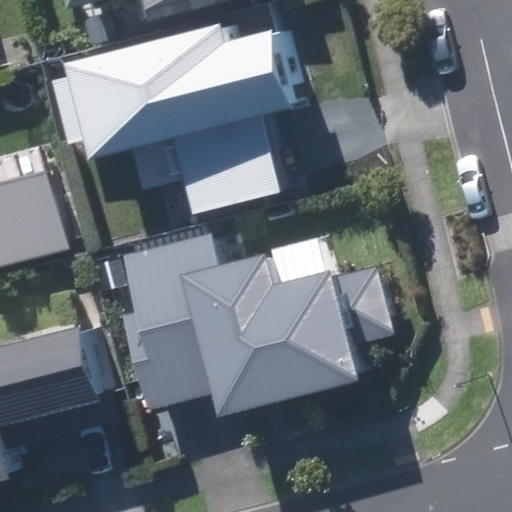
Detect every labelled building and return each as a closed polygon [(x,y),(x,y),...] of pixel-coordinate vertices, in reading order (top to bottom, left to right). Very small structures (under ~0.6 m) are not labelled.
[(244,17),(92,55),(116,151),(315,100),(296,25),(249,37),(244,17)] [(283,122),(193,145),(209,208),(299,186),(283,122)] [(0,265),(67,249),(48,173),(0,184),(0,265)] [(137,313),(125,316),(149,411),(192,400),(211,395),(216,417),(358,381),(349,346),(396,334),(377,264),(330,276),(328,268),(271,283),(264,256),(218,268),(208,229),(121,252),(137,313)] [(0,482),(6,482),(0,459),(0,428),(79,409),(95,405),(76,330),(0,348),(0,482)]
